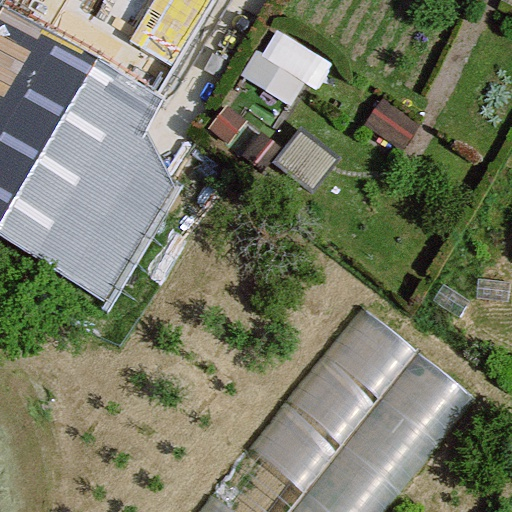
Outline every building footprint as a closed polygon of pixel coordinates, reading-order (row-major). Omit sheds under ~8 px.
[(224,0),(20,0),(0,34),(0,230),(106,293),(145,225),(162,196),(145,184),(130,150),(128,130),(134,108),(150,83),(167,95),(224,0)] [(284,25),(255,72),(307,104),(336,57),(284,25)] [(277,156),(254,141),(240,164),(263,179),(277,156)] [(291,511),(410,355),(355,315),(207,511),(291,511)] [(384,511),(469,400),(410,355),(291,511),(384,511)]
